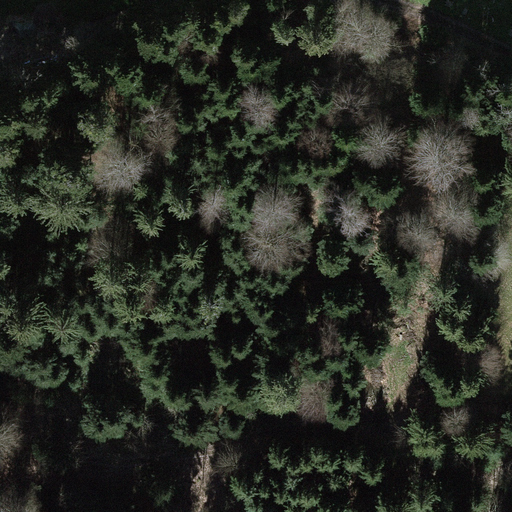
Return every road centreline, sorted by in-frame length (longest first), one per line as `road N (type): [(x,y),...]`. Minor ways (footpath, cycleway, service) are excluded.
road 1 (track): [(0,481),(192,457),(311,423),(411,411)]
road 2 (track): [(511,403),(451,401),(388,423),(366,449),(346,511)]
road 3 (track): [(174,0),(0,67)]
road 4 (track): [(511,57),(373,0)]
